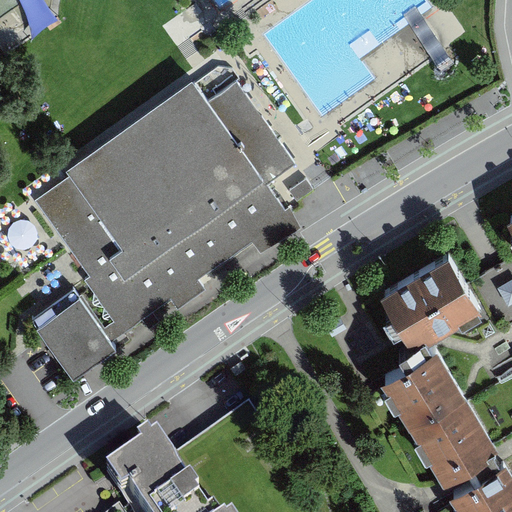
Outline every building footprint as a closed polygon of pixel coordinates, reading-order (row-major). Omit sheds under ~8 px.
[(267,187),(298,166),(237,80),(204,103),(188,81),(60,171),(66,180),(34,202),(88,278),(77,286),(84,295),(33,331),(70,383),(118,349),(112,340),(170,299),(177,309),(206,288),(198,277),(251,240),(262,256),(304,226),(290,207),(314,189),(307,179),(276,200),(267,187)] [(480,324),(445,263),(377,302),(388,321),(380,325),(390,343),(399,337),(409,354),(455,328),(459,336),(480,324)] [(504,286),(510,300),(511,299),(511,265),(491,276),(497,289),(504,286)] [(440,490),(495,459),(435,353),(427,357),(423,349),(399,362),(403,369),(376,384),(383,395),(376,399),(389,422),(397,417),(416,451),(410,454),(421,472),(428,469),(440,490)] [(214,511),(212,509),(206,511),(202,511),(197,503),(201,500),(189,481),(182,486),(154,444),(150,446),(146,440),(135,447),(139,453),(103,476),(119,500),(127,494),(138,511),(214,511)] [(511,511),(511,489),(503,474),(446,506),(449,511),(511,511)]
